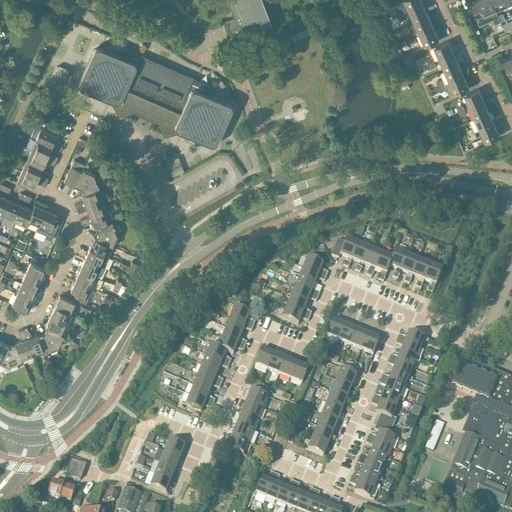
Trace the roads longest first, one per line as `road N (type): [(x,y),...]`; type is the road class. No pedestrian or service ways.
road 1 (residential): [(398,309),(328,281),(300,349),(258,333),(213,444),(156,421),(143,424),(120,479),(98,476)]
road 2 (tertiary): [(145,302),(227,224),(351,177),(400,171)]
road 3 (residential): [(0,315),(15,323),(36,315),(77,231),(69,209),(44,197),(85,111)]
road 4 (residential): [(278,464),(331,484),(398,309)]
road 5 (tertiary): [(33,441),(65,429),(79,412),(145,302)]
road 6 (tertiary): [(145,302),(63,413),(24,426)]
road 7 (residential): [(437,0),(510,132)]
